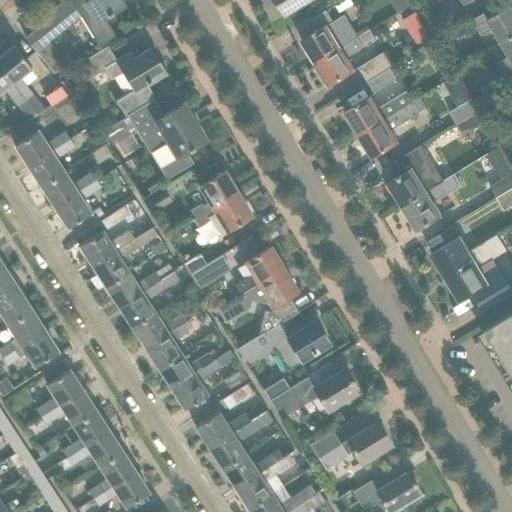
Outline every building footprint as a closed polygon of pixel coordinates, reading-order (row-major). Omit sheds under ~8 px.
[(36,51),(45,63),(53,73),(65,64),(47,40),(80,15),(100,47),(117,37),(105,18),(124,6),(120,0),(64,0),(42,18),(45,22),(25,38),(30,44),(35,51),(36,51)] [(276,0),(286,15),(310,0),(276,0)] [(463,12),(455,0),(451,0),(441,7),(449,20),(463,12)] [(493,28),(501,42),(511,35),(511,8),(510,5),(488,19),(484,13),(473,20),(481,35),(493,28)] [(358,38),(356,34),(344,16),(333,22),(326,11),(306,23),(312,34),(301,41),(315,63),(358,38)] [(402,20),(408,30),(421,22),(415,13),(402,20)] [(368,27),(356,34),(358,38),(315,63),(329,86),(354,70),(347,58),(364,48),(363,46),(375,39),(370,30),(368,27)] [(511,35),(501,42),(509,56),(498,63),(507,78),(511,74),(511,35)] [(427,49),(434,61),(444,55),(437,43),(427,49)] [(33,72),(45,63),(36,51),(35,51),(30,44),(19,53),(13,46),(0,56),(0,68),(26,100),(33,94),(24,84),(19,77),(30,68),(33,72)] [(116,60),(104,67),(111,78),(122,71),(134,91),(117,102),(125,116),(154,98),(145,84),(165,72),(150,48),(133,58),(129,52),(116,60)] [(391,49),(384,53),(383,52),(358,68),(366,81),(398,61),(391,49)] [(349,93),(357,105),(370,97),(371,98),(402,79),(394,65),(349,93)] [(29,121),(36,114),(27,102),(26,100),(0,68),(0,91),(3,89),(18,106),(29,121)] [(82,68),(60,82),(68,92),(89,80),(82,68)] [(65,95),(60,86),(44,96),(50,105),(65,95)] [(345,112),(358,135),(401,109),(396,101),(385,107),(387,110),(381,114),(371,98),(370,97),(357,105),(345,112)] [(456,125),(478,111),(471,99),(449,113),(456,125)] [(401,109),(358,135),(372,158),(398,142),(391,131),(421,113),(413,102),(401,109)] [(183,103),(142,128),(170,175),(190,162),(184,153),(206,140),(183,103)] [(485,122),(478,111),(456,125),(463,136),(485,122)] [(109,147),(138,129),(130,115),(100,134),(109,147)] [(14,145),(27,166),(70,139),(79,133),(74,126),(65,132),(64,131),(45,143),(37,130),(14,145)] [(27,166),(40,186),(64,171),(56,159),(75,148),(70,139),(27,166)] [(511,171),(504,160),(490,168),(497,180),(511,171)] [(387,182),(402,206),(441,183),(434,173),(427,177),(429,181),(422,185),(412,167),(387,182)] [(190,210),(195,218),(238,193),(224,170),(199,186),(209,203),(203,206),(201,204),(190,210)] [(40,186),(53,207),(95,180),(90,172),(72,183),(64,171),(40,186)] [(511,172),(489,187),(496,198),(511,188),(511,172)] [(441,183),(402,206),(416,230),(441,215),(433,203),(462,186),(455,174),(441,183)] [(95,180),(53,207),(67,227),(79,220),(83,227),(103,215),(99,208),(90,212),(82,200),(87,196),(101,189),(95,180)] [(147,189),(150,195),(163,187),(160,181),(147,189)] [(511,188),(496,198),(504,211),(511,205),(511,188)] [(153,213),(170,202),(164,191),(147,202),(153,213)] [(238,193),(195,218),(201,227),(211,220),(210,218),(216,214),(226,231),(252,215),(238,193)] [(129,215),(124,206),(101,221),(106,229),(129,215)] [(92,266),(105,287),(128,272),(121,259),(157,236),(152,228),(135,239),(92,266)] [(78,245),(92,266),(135,239),(128,230),(109,242),(102,230),(78,245)] [(496,233),(485,241),(490,249),(445,277),(459,300),(488,282),(479,268),(507,251),(496,233)] [(490,249),(485,241),(469,250),(459,235),(430,253),(445,277),(490,249)] [(242,294),(284,268),(270,246),(245,261),(255,278),(249,282),(247,279),(236,285),(242,294)] [(189,274),(206,263),(200,254),(183,264),(189,274)] [(206,264),(206,263),(189,274),(199,289),(231,269),(222,254),(206,264)] [(298,291),(284,268),(242,294),(218,309),(226,322),(249,308),(251,299),(270,304),(272,306),(298,291)] [(0,300),(18,289),(5,269),(0,272),(0,300)] [(118,307),(131,327),(154,312),(148,301),(179,280),(173,271),(160,280),(118,307)] [(105,287),(118,307),(160,280),(154,272),(136,284),(128,272),(105,287)] [(0,313),(8,325),(31,310),(18,289),(0,300),(0,313)] [(270,312),(268,319),(273,327),(298,311),(291,299),(270,312)] [(202,310),(198,304),(187,310),(192,317),(202,310)] [(0,347),(0,353),(2,357),(44,330),(31,310),(8,325),(16,337),(0,347)] [(181,311),(162,323),(154,312),(131,327),(144,347),(187,320),(181,311)] [(511,311),(485,328),(511,371),(511,311)] [(191,328),(187,320),(144,347),(157,368),(181,353),(172,340),(191,328)] [(301,361),(330,344),(315,320),(290,335),(282,322),(266,332),(237,349),(246,363),(274,346),(288,369),(300,361),(301,361)] [(8,365),(26,353),(34,366),(58,351),(44,330),(2,357),(8,365)] [(157,368),(170,388),(212,361),(207,353),(188,365),(181,353),(157,368)] [(215,358),(212,361),(170,388),(184,409),(207,394),(199,381),(217,369),(221,367),(215,358)] [(344,368),(339,371),(337,367),(333,368),(329,361),(308,374),(309,376),(269,400),(281,418),(318,396),(327,410),(358,391),(344,368)] [(41,417),(82,390),(69,369),(46,384),(54,397),(35,408),(41,417)] [(223,380),(228,389),(246,378),(241,369),(223,380)] [(13,388),(5,377),(0,380),(0,394),(1,396),(13,388)] [(252,395),(246,385),(223,400),(229,409),(252,395)] [(263,390),(269,400),(277,396),(278,395),(272,385),(263,390)] [(96,410),(82,390),(41,417),(45,424),(64,413),(72,425),(96,410)] [(0,431),(2,434),(12,427),(0,408),(0,431)] [(251,420),(208,448),(222,468),(245,453),(237,440),(271,418),(265,409),(250,419),(251,420)] [(109,430),(96,410),(72,425),(80,437),(61,450),(67,457),(109,430)] [(251,420),(250,419),(245,411),(226,423),(219,411),(195,426),(208,448),(251,420)] [(360,463),(391,444),(377,421),(339,444),(332,432),(312,445),(326,468),(346,456),(346,455),(353,451),(360,463)] [(2,434),(15,454),(25,447),(12,427),(2,434)] [(122,451),(109,430),(67,457),(71,465),(72,466),(90,453),(98,466),(122,451)] [(298,437),(304,447),(312,441),(308,435),(303,434),(298,437)] [(35,450),(41,458),(46,454),(40,446),(35,450)] [(28,474),(38,467),(25,447),(15,454),(22,465),(14,471),(21,480),(29,475),(28,474)] [(235,488),(248,508),(271,493),(282,486),(274,473),(296,458),(291,450),(276,460),(277,461),(235,488)] [(135,471),(122,451),(98,466),(106,478),(88,490),(93,498),(135,471)] [(245,453),(222,468),(235,488),(277,461),(276,460),(271,452),(253,464),(245,453)] [(67,457),(60,461),(65,469),(71,465),(67,457)] [(52,487),(38,467),(28,474),(29,475),(41,494),(52,487)] [(148,492),(135,471),(93,498),(99,507),(117,495),(125,507),(148,492)] [(389,511),(420,493),(407,471),(378,490),(372,480),(353,492),(363,509),(381,498),(389,511)] [(271,493),(248,508),(249,511),(286,511),(317,493),(316,492),(310,483),(289,497),(282,486),(271,493)] [(41,494),(52,511),(57,511),(65,507),(52,487),(41,494)] [(317,493),(286,511),(305,511),(325,500),(318,490),(316,492),(317,493)] [(340,511),(341,511),(351,506),(343,494),(333,501),(340,511)] [(0,511),(12,511),(18,509),(12,500),(3,505),(0,501),(0,511)]
